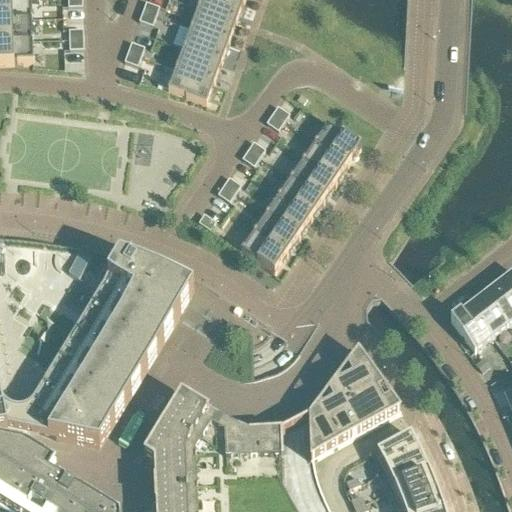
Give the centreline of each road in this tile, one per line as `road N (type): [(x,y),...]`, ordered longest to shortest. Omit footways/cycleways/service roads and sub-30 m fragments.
road 1 (residential): [(0,222),(144,251),(283,325)]
road 2 (residential): [(324,295),(420,422),(458,511)]
road 3 (residential): [(403,135),(302,73),(274,91),(238,141)]
road 4 (residential): [(511,473),(481,404),(420,320)]
road 5 (unclassified): [(424,150),(445,119),(451,0)]
road 6 (residential): [(238,141),(97,94)]
road 7 (unclassified): [(348,260),(424,150)]
